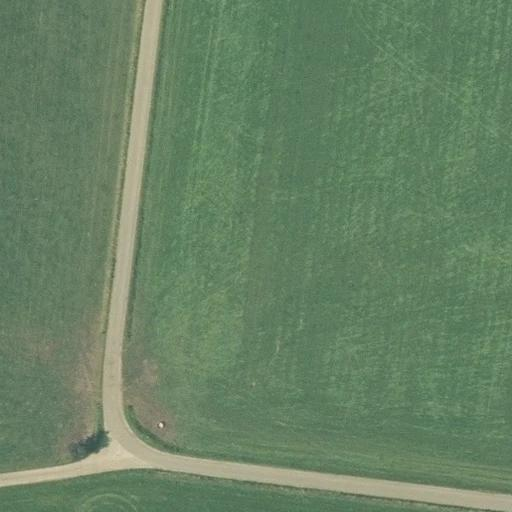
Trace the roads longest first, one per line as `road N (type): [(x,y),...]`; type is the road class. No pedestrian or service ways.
road 1 (unclassified): [(130,445),(111,409),(112,369),(153,0)]
road 2 (unclassified): [(511,503),(159,462),(130,445)]
road 3 (unclassified): [(0,478),(92,465),(130,445)]
